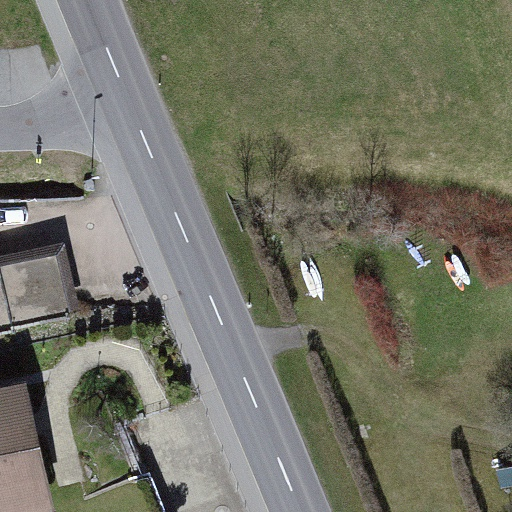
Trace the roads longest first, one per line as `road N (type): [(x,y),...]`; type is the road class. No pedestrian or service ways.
road 1 (secondary): [(301,511),(131,111)]
road 2 (residential): [(131,111),(0,127)]
